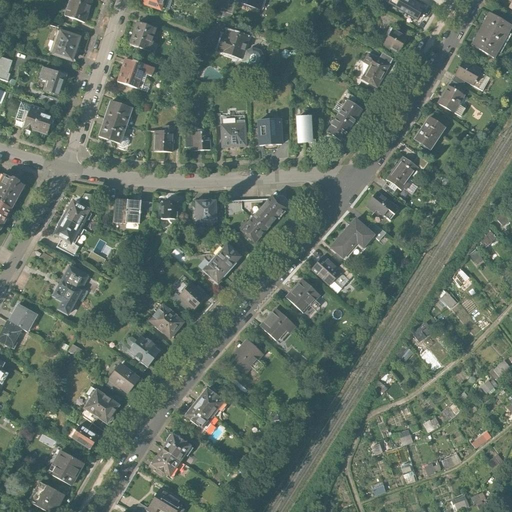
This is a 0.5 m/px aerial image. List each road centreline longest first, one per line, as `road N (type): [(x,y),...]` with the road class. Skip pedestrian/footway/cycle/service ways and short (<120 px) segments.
road 1 (residential): [(105,511),(185,387),(350,194)]
road 2 (residential): [(350,194),(318,176),(145,181),(63,167)]
road 3 (residential): [(350,194),(391,142),(473,0)]
road 4 (residential): [(122,0),(63,167)]
road 5 (residential): [(63,167),(0,292)]
